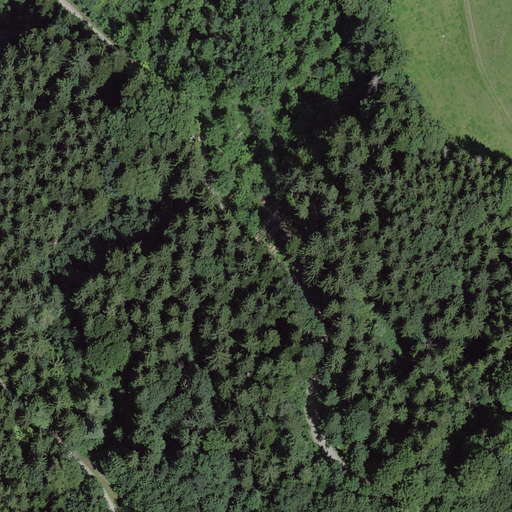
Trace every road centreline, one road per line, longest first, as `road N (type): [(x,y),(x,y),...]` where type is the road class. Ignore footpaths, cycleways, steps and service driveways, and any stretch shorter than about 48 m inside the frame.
road 1 (track): [(41,0),(161,90),(220,177),(238,224),(287,281),(314,336),(320,432),(349,476),(395,511)]
road 2 (track): [(110,511),(85,471),(0,386)]
